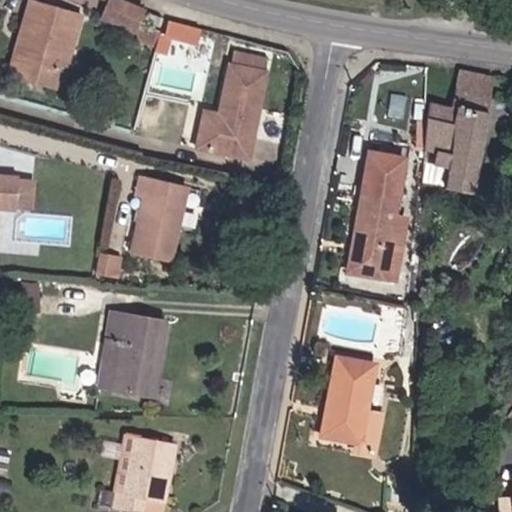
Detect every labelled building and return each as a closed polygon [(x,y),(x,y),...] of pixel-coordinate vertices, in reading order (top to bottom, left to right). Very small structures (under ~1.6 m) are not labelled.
[(133,5),(116,0),(93,0),(89,14),(125,27),(133,5)] [(57,88),(76,15),(18,1),(13,19),(27,23),(12,78),(57,88)] [(141,8),(138,19),(155,23),(157,13),(141,8)] [(0,73),(0,74),(12,78),(27,23),(13,19),(0,73)] [(190,141),(240,150),(258,57),(220,50),(209,108),(197,106),(190,141)] [(458,84),(493,89),(494,77),(459,72),(458,84)] [(428,133),(425,188),(485,194),(493,89),(458,84),(456,106),(436,105),(435,134),(428,133)] [(410,161),(372,155),(353,274),(402,281),(413,220),(401,218),(410,161)] [(138,186),(123,241),(138,245),(149,177),(132,173),(129,184),(138,186)] [(149,177),(138,245),(161,251),(178,186),(149,177)] [(111,255),(92,253),(90,271),(109,274),(111,255)] [(41,310),(43,282),(24,280),(22,309),(41,310)] [(107,342),(101,385),(115,387),(127,310),(98,305),(93,340),(107,342)] [(127,310),(115,387),(144,391),(156,314),(127,310)] [(328,438),(368,445),(374,413),(382,367),(342,359),(328,438)] [(387,415),(374,413),(368,445),(383,447),(387,415)] [(115,496),(106,495),(104,508),(129,511),(163,511),(175,451),(125,443),(115,496)] [(511,511),(511,493),(510,493),(510,511),(494,511),(511,511)]
